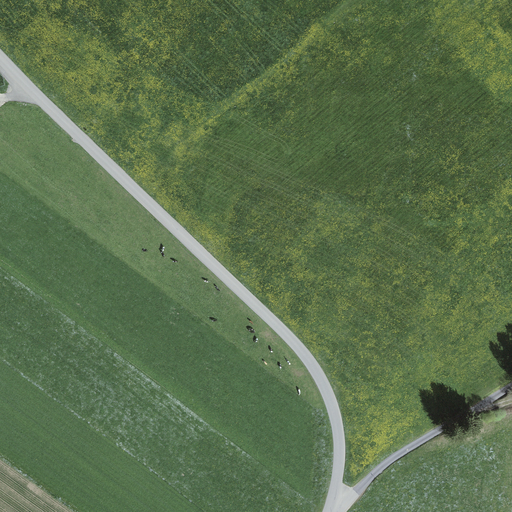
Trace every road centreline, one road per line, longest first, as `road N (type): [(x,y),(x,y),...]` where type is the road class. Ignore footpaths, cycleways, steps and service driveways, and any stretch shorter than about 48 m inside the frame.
road 1 (unclassified): [(329,511),(337,423),(312,365),(0,57)]
road 2 (track): [(221,272),(224,250),(167,192),(168,162),(355,0)]
road 3 (track): [(331,511),(397,454),(511,385)]
